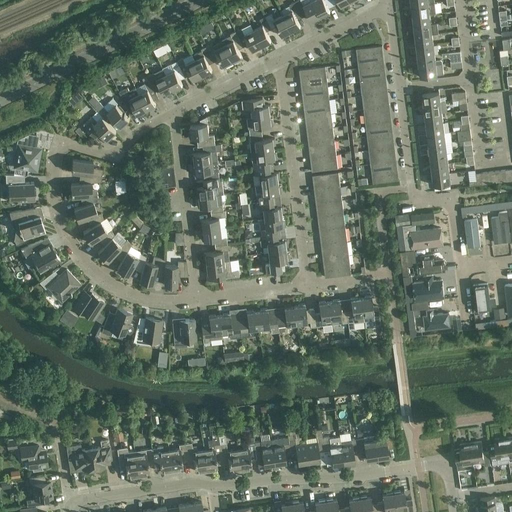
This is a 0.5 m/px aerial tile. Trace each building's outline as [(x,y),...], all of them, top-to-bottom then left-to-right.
[(321,17),(312,0),(299,0),(295,2),(302,15),(307,13),(312,22),(321,17)] [(331,12),(327,5),(326,3),(332,1),(331,0),(312,0),(321,17),(331,12)] [(301,27),(298,20),(297,18),(302,15),(295,2),(290,5),(290,6),(281,11),(283,16),(292,32),(301,27)] [(436,14),(435,3),(412,6),(413,16),(430,15),(436,14)] [(292,32),(283,16),(274,20),(271,14),(266,17),(272,29),(277,27),(282,36),(292,32)] [(431,25),(430,15),(413,16),(414,27),(431,25)] [(508,25),(507,15),(500,16),(501,26),(508,25)] [(267,32),(272,29),(266,17),(260,20),(263,26),(254,30),(262,46),(271,42),(267,32)] [(437,24),(431,25),(414,27),(416,37),(432,35),(438,34),(437,24)] [(262,46),(254,30),(245,35),(242,29),(236,32),(243,45),(248,42),(253,51),(262,46)] [(231,36),(222,40),(223,42),(234,63),(243,58),(238,48),(243,45),(236,32),(231,35),(231,36)] [(434,45),(432,35),(416,37),(417,47),(434,45)] [(511,49),(510,39),(503,40),(503,44),(504,50),(511,49)] [(234,63),(223,42),(214,46),(213,44),(207,47),(214,60),(219,57),(224,68),(234,63)] [(435,55),(434,45),(417,47),(418,57),(435,55)] [(382,46),(383,46),(356,49),(359,68),(384,65),(381,60),(381,57),(382,47),(382,46)] [(213,71),(209,65),(208,63),(214,60),(207,47),(201,49),(202,51),(193,56),(203,76),(213,71)] [(462,62),(461,52),(449,53),(450,57),(451,59),(454,58),(455,63),(462,62)] [(203,76),(193,56),(192,55),(184,59),(183,59),(178,61),(184,75),(190,72),(194,81),(203,76)] [(440,60),(436,61),(435,55),(418,57),(419,67),(442,64),(442,61),(440,60)] [(179,77),(184,75),(178,61),(172,64),(175,70),(166,75),(174,91),(183,86),(179,77)] [(480,72),(482,63),(476,62),(474,71),(480,72)] [(444,75),(442,64),(419,67),(421,77),(444,75)] [(384,66),(384,65),(359,68),(361,82),(386,79),(386,78),(383,74),(382,71),(384,66)] [(328,86),(326,67),(299,70),(301,70),(301,71),(304,81),(304,84),(303,89),(328,86)] [(174,91),(166,75),(163,69),(148,76),(155,89),(160,87),(164,95),(174,91)] [(145,84),(136,89),(147,110),(156,105),(154,101),(152,97),(157,94),(155,89),(148,76),(143,79),(145,84)] [(386,79),(361,82),(362,96),(387,93),(387,92),(385,88),(384,85),(386,79)] [(330,100),(328,86),(303,89),(303,90),(306,94),(306,97),(305,102),(305,103),(330,100)] [(128,88),(120,93),(128,109),(133,107),(138,115),(147,110),(136,89),(136,88),(130,92),(128,88)] [(423,94),(424,105),(441,103),(440,92),(423,94)] [(453,101),(459,101),(467,100),(466,92),(452,93),(453,101)] [(387,93),(362,96),(364,109),(389,106),(386,101),(386,98),(387,93)] [(113,98),(98,112),(107,121),(111,117),(121,128),(130,120),(126,116),(127,115),(126,114),(125,114),(117,105),(118,104),(113,98)] [(252,108),(253,118),(270,115),(270,112),(272,112),(271,105),(264,106),(263,98),(242,101),(243,109),(252,108)] [(331,113),(330,100),(305,103),(307,108),(308,111),(306,116),(306,117),(331,113)] [(446,102),(441,103),(424,105),(425,115),(442,113),(447,112),(446,102)] [(389,107),(389,106),(364,109),(366,123),(391,120),(388,115),(388,112),(389,107)] [(117,132),(107,121),(98,112),(84,125),(96,139),(102,134),(108,140),(117,132)] [(333,127),(331,113),(306,117),(309,122),(310,125),(308,130),(333,127)] [(443,123),(442,113),(425,115),(427,125),(443,123)] [(271,119),(270,115),(253,118),(248,118),(250,132),(246,132),(245,134),(245,136),(250,135),(263,134),(262,127),(274,126),(273,119),(271,119)] [(209,136),(207,117),(200,121),(201,125),(191,126),(191,132),(190,132),(190,139),(197,138),(198,147),(203,147),(216,145),(214,135),(209,136)] [(391,120),(366,123),(367,137),(392,134),(392,133),(390,129),(389,126),(391,120)] [(445,133),(443,123),(427,125),(428,135),(445,133)] [(335,141),(333,127),(308,130),(308,131),(311,135),(311,138),(310,144),(335,141)] [(472,140),(470,130),(463,131),(459,131),(460,141),(464,141),(472,140)] [(446,143),(445,133),(428,135),(429,145),(446,143)] [(37,136),(29,134),(17,140),(16,149),(18,149),(17,157),(14,158),(13,164),(15,166),(16,166),(36,170),(37,168),(38,168),(39,160),(38,160),(40,149),(35,148),(37,136)] [(264,140),(263,134),(250,135),(251,142),(250,142),(252,152),(275,149),(274,146),(276,145),(275,139),(264,140)] [(392,134),(367,137),(369,151),(394,147),(391,142),(391,139),(392,134)] [(337,154),(335,141),(310,144),(313,149),(313,152),(312,157),(312,158),(337,154)] [(447,153),(446,143),(429,145),(430,155),(447,153)] [(217,152),(221,151),(221,146),(216,146),(216,145),(203,147),(204,153),(192,154),(193,161),(195,161),(196,164),(218,161),(217,152)] [(394,148),(394,147),(369,151),(371,164),(396,161),(393,156),(393,153),(394,148)] [(275,153),(275,149),(252,152),(253,163),(254,163),(255,169),(267,167),(270,167),(269,161),(278,160),(277,153),(275,153)] [(449,163),(447,153),(430,155),(432,166),(449,163)] [(338,169),(337,154),(312,158),(314,163),(315,166),(313,171),(312,172),(338,169)] [(83,174),(82,183),(91,183),(101,182),(103,169),(92,168),(93,162),(73,159),(71,172),(83,174)] [(220,172),(218,161),(196,164),(196,168),(194,168),(195,175),(207,173),(207,180),(220,178),(219,172),(220,172)] [(396,162),(396,161),(371,164),(373,184),(399,180),(398,180),(395,170),(394,167),(396,162)] [(450,174),(449,163),(432,166),(433,176),(450,174)] [(270,167),(267,167),(255,169),(256,176),(260,175),(262,185),(279,183),(278,180),(280,179),(279,172),(271,173),(270,167)] [(341,187),(339,173),(313,176),(314,176),(317,181),(317,184),(316,189),(316,190),(341,187)] [(30,176),(6,174),(6,185),(8,184),(9,202),(16,202),(18,202),(18,201),(35,200),(35,196),(36,194),(36,189),(34,187),(34,182),(22,183),(22,176),(30,176)] [(451,184),(450,174),(433,176),(434,186),(451,184)] [(208,186),(196,187),(197,194),(199,194),(200,197),(217,195),(224,194),(222,178),(220,178),(207,180),(208,186)] [(92,190),(91,183),(82,183),(71,184),(72,197),(84,196),(84,206),(94,203),(98,201),(97,189),(92,190)] [(279,183),(262,185),(257,186),(259,203),(271,201),(274,201),(274,194),(282,193),(281,186),(279,187),(279,183)] [(124,187),(114,187),(114,200),(124,200),(124,187)] [(342,200),(341,187),(316,190),(318,195),(319,198),(317,203),(342,200)] [(255,193),(238,195),(239,202),(240,207),(257,205),(255,193)] [(218,201),(217,195),(200,197),(200,201),(198,201),(199,208),(211,206),(211,213),(224,211),(223,200),(218,201)] [(344,214),(342,200),(317,203),(317,204),(320,208),(320,211),(319,217),(344,214)] [(274,201),(271,201),(259,203),(260,209),(264,209),(266,219),(283,217),(283,213),(285,213),(284,206),(275,207),(274,201)] [(511,207),(511,201),(487,204),(488,210),(511,207)] [(97,215),(94,203),(84,206),(74,209),(78,221),(90,218),(93,227),(104,220),(102,213),(97,215)] [(488,210),(487,204),(461,208),(462,214),(488,210)] [(45,232),(43,223),(40,216),(36,217),(33,208),(9,213),(13,225),(16,224),(17,230),(16,235),(15,239),(15,241),(16,245),(26,241),(25,238),(45,232)] [(226,211),(224,211),(211,213),(212,219),(201,220),(201,227),(203,227),(204,230),(221,228),(220,218),(227,217),(226,211)] [(511,241),(508,212),(499,213),(499,217),(489,218),(492,239),(495,238),(495,243),(511,241)] [(143,223),(135,214),(131,218),(140,228),(143,223)] [(346,228),(344,214),(319,217),(322,222),(322,225),(321,230),(321,231),(346,228)] [(413,224),(411,214),(396,216),(400,252),(406,251),(403,226),(413,224)] [(283,220),(283,217),(266,219),(266,224),(263,225),(264,230),(262,230),(263,236),(276,235),(280,234),(279,228),(286,227),(285,220),(283,220)] [(104,220),(93,227),(83,232),(90,243),(101,237),(106,245),(112,238),(114,236),(111,230),(112,227),(106,218),(104,220)] [(479,232),(477,221),(472,222),(471,218),(464,219),(467,243),(480,241),(480,239),(484,238),(483,232),(479,232)] [(348,226),(348,237),(356,237),(356,226),(348,226)] [(222,238),(221,228),(204,230),(204,234),(202,234),(203,241),(215,240),(215,246),(228,244),(227,238),(222,238)] [(347,241),(346,228),(321,231),(324,236),(324,239),(322,244),(323,244),(347,241)] [(444,246),(442,228),(410,232),(412,250),(444,246)] [(276,235),(263,236),(256,237),(257,241),(261,241),(261,244),(262,244),(262,245),(263,246),(269,246),(270,253),(287,250),(287,247),(289,247),(288,240),(281,241),(280,234),(276,235)] [(116,253),(123,259),(131,247),(132,245),(127,240),(121,247),(112,238),(106,245),(98,253),(108,262),(116,253)] [(46,246),(42,240),(21,249),(26,258),(31,255),(35,262),(34,263),(36,265),(35,265),(40,274),(48,269),(48,267),(60,260),(56,253),(54,254),(52,250),(54,249),(50,243),(46,246)] [(349,255),(347,241),(323,244),(323,245),(325,250),(326,253),(324,258),(349,255)] [(229,251),(228,244),(215,246),(216,252),(205,253),(205,260),(207,260),(208,263),(225,261),(224,251),(229,251)] [(135,265),(143,270),(145,261),(146,257),(141,254),(140,252),(131,247),(123,259),(117,269),(129,276),(135,265)] [(288,254),(287,250),(270,253),(271,263),(266,263),(268,273),(286,271),(284,261),(291,261),(290,254),(288,254)] [(406,251),(400,252),(402,267),(408,266),(408,263),(416,262),(415,250),(406,251)] [(352,274),(349,255),(324,258),(324,259),(327,263),(327,266),(327,277),(326,277),(326,278),(352,274)] [(155,274),(165,275),(165,265),(165,259),(154,256),(152,263),(145,261),(143,270),(140,281),(152,284),(155,274)] [(421,261),(417,262),(419,274),(445,271),(444,258),(428,260),(427,257),(420,257),(421,261)] [(188,277),(186,261),(178,261),(178,265),(165,265),(165,275),(164,285),(177,286),(178,273),(184,274),(184,277),(188,277)] [(231,271),(230,261),(225,261),(208,263),(208,267),(206,267),(207,274),(219,273),(220,279),(240,276),(239,270),(231,271)] [(58,277),(53,272),(40,282),(46,289),(48,286),(53,291),(52,292),(52,293),(52,294),(52,295),(52,296),(53,297),(53,298),(54,299),(55,299),(57,299),(58,298),(59,298),(62,301),(70,294),(71,294),(72,293),(72,292),(81,284),(67,270),(60,276),(59,275),(58,277)] [(413,283),(415,301),(444,297),(442,279),(434,280),(434,275),(424,276),(425,281),(413,283)] [(413,303),(409,277),(404,278),(407,303),(413,303)] [(499,315),(496,286),(487,287),(489,302),(485,302),(486,310),(490,310),(490,316),(499,315)] [(92,293),(91,295),(85,291),(73,309),(85,317),(87,314),(93,318),(105,302),(92,293)] [(365,298),(361,299),(364,321),(374,319),(375,325),(381,325),(378,306),(373,307),(371,296),(365,297),(365,298)] [(364,321),(361,299),(358,299),(357,298),(351,298),(351,305),(346,305),(348,323),(349,328),(354,327),(354,322),(364,321)] [(348,323),(346,305),(340,306),(340,300),(333,301),(333,302),(329,302),(332,325),(336,324),(348,323)] [(332,325),(329,302),(326,303),(326,302),(319,302),(320,313),(315,314),(316,327),(332,325)] [(420,302),(413,303),(407,303),(410,329),(416,328),(413,310),(421,309),(420,302)] [(298,306),(295,307),(297,324),(310,322),(311,327),(316,327),(315,314),(314,309),(308,310),(308,311),(306,312),(305,304),(298,305),(298,306)] [(297,324),(295,307),(291,307),(291,306),(284,307),(285,314),(283,315),(283,313),(277,314),(278,326),(297,324)] [(128,327),(133,314),(118,308),(114,318),(108,315),(102,332),(111,336),(113,330),(125,335),(125,334),(128,336),(130,335),(132,334),(133,332),(132,330),(131,328),(128,327)] [(268,316),(267,309),(261,310),(261,311),(257,311),(259,329),(271,327),(272,333),(279,332),(278,326),(277,314),(271,315),(271,316),(268,316)] [(427,315),(425,315),(427,330),(451,327),(449,312),(434,314),(434,309),(427,310),(427,315)] [(245,318),(239,319),(241,337),(241,338),(253,336),(252,330),(259,329),(257,311),(254,312),(253,311),(247,311),(248,319),(245,319),(245,318)] [(511,324),(511,318),(508,319),(507,311),(501,311),(502,320),(502,326),(511,324)] [(223,316),(219,316),(222,333),(229,332),(230,338),(241,337),(239,319),(233,319),(233,321),(231,321),(230,314),(223,314),(223,316)] [(222,338),(222,333),(219,316),(216,317),(216,315),(209,316),(209,317),(201,318),(204,343),(204,346),(210,345),(210,342),(211,342),(211,340),(222,338)] [(144,330),(136,329),(133,343),(153,345),(154,341),(162,342),(163,334),(161,334),(162,322),(154,321),(154,319),(146,317),(144,330)] [(173,322),(174,344),(175,348),(187,347),(186,341),(196,340),(194,319),(180,320),(180,322),(173,322)] [(236,352),(224,354),(225,361),(244,358),(243,353),(237,354),(236,352)] [(85,413),(90,407),(85,403),(80,409),(85,413)] [(370,436),(369,424),(359,425),(360,437),(370,436)] [(317,442),(306,444),(309,462),(320,460),(319,453),(325,452),(323,437),(322,429),(315,430),(316,437),(317,442)] [(222,457),(220,444),(219,436),(218,433),(212,434),(213,442),(208,443),(209,450),(204,451),(207,470),(218,468),(216,458),(222,457)] [(281,438),(271,440),(272,446),(275,464),(286,462),(285,455),(291,454),(288,439),(287,435),(287,434),(280,435),(281,438)] [(388,449),(393,449),(391,434),(385,435),(385,439),(375,440),(378,459),(389,457),(388,449)] [(344,464),(341,445),(340,437),(330,438),(329,436),(323,437),(325,452),(331,451),(333,465),(344,464)] [(378,459),(375,440),(374,436),(357,439),(360,454),(366,453),(367,460),(378,459)] [(309,462),(306,444),(296,445),(295,438),(288,439),(291,454),(297,453),(298,464),(309,462)] [(510,462),(506,438),(495,440),(496,444),(490,444),(493,465),(510,462)] [(351,440),(341,441),(341,445),(344,464),(355,462),(354,454),(360,454),(357,439),(351,440)] [(102,447),(92,448),(95,469),(103,468),(103,465),(113,463),(110,446),(109,446),(108,440),(101,441),(102,447)] [(275,464),(272,446),(271,440),(254,442),(255,443),(257,456),(257,459),(263,458),(264,466),(275,464)] [(482,442),(471,443),(474,463),(484,461),(485,466),(491,465),(489,452),(483,453),(482,442)] [(192,443),(186,444),(187,449),(188,457),(187,457),(188,462),(194,461),(196,471),(207,470),(204,451),(198,451),(197,447),(193,448),(192,443)] [(241,469),(238,450),(228,452),(226,443),(220,444),(222,457),(223,462),(228,461),(230,471),(241,469)] [(250,457),(257,456),(255,443),(248,444),(249,448),(238,450),(241,469),(252,468),(250,457)] [(474,463),(471,443),(460,445),(461,449),(455,450),(456,457),(458,470),(464,469),(475,468),(474,463)] [(81,444),(66,446),(70,470),(86,467),(86,470),(95,469),(92,448),(82,450),(81,444)] [(182,458),(187,457),(188,457),(187,449),(186,444),(179,445),(180,449),(169,451),(172,470),(183,468),(182,458)] [(32,459),(34,469),(34,471),(42,470),(41,467),(48,466),(46,457),(40,458),(38,446),(21,448),(23,461),(32,459)] [(172,470),(169,451),(164,452),(163,446),(158,447),(158,448),(152,449),(154,462),(160,461),(161,471),(172,470)] [(138,475),(135,451),(128,452),(128,448),(117,449),(120,467),(126,466),(127,476),(138,475)] [(148,463),(154,462),(152,449),(135,451),(138,475),(149,473),(148,463)] [(46,482),(45,475),(29,477),(31,488),(33,487),(35,500),(52,497),(50,481),(46,482)] [(413,511),(411,498),(405,499),(404,492),(402,492),(402,491),(393,492),(396,511),(413,511)] [(396,511),(393,492),(384,493),(385,494),(382,495),(384,503),(378,503),(378,511),(396,511)] [(378,511),(378,503),(372,504),(371,497),(369,497),(368,496),(360,497),(361,511),(378,511)] [(503,511),(503,506),(503,505),(502,504),(501,503),(500,503),(499,503),(496,503),(495,496),(481,498),(481,504),(482,508),(480,509),(480,511),(503,511)] [(344,508),(344,511),(361,511),(360,497),(351,498),(351,500),(349,500),(350,508),(344,508)] [(335,498),(326,499),(327,511),(344,511),(344,508),(338,509),(337,499),(335,499),(335,498)] [(327,511),(326,499),(317,501),(317,502),(315,502),(316,510),(310,511),(327,511)] [(310,511),(304,511),(303,502),(301,502),(301,501),(292,502),(293,511),(310,511)] [(203,511),(202,502),(190,504),(191,511),(203,511)] [(293,511),(292,502),(283,503),(283,505),(281,505),(282,511),(293,511)]
